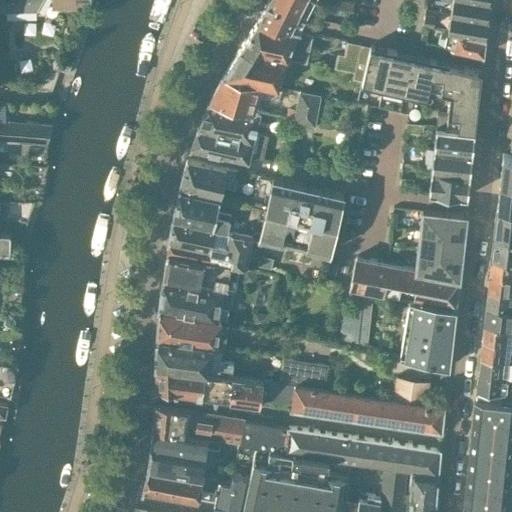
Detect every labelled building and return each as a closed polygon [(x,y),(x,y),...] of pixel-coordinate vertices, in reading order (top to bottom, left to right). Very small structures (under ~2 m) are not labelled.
[(0,0),(0,1),(6,10),(36,10),(41,0),(51,0),(52,4),(76,4),(75,0),(0,0)] [(291,9),(273,0),(268,0),(266,3),(265,5),(266,5),(265,6),(259,18),(298,28),(305,15),(290,12),(291,9)] [(306,14),(313,0),(273,0),(291,9),(290,12),(305,15),(306,14)] [(352,10),(353,1),(344,0),(336,0),(333,6),(352,10)] [(489,0),(442,0),(453,2),(452,11),(487,18),(489,7),(490,7),(491,2),(490,1),(489,0)] [(485,37),(487,24),(488,24),(489,19),(488,19),(489,18),(487,18),(452,11),(449,29),(485,37)] [(437,16),(426,14),(424,24),(435,26),(437,16)] [(259,18),(241,46),(288,56),(304,60),(311,31),(298,28),(259,18)] [(483,54),(485,37),(449,29),(446,45),(482,54),(483,54)] [(355,68),(360,43),(336,38),(330,63),(355,68)] [(383,86),(391,49),(370,43),(361,81),(383,86)] [(363,73),(369,45),(361,44),(355,71),(363,73)] [(279,85),(288,56),(241,46),(223,74),(279,85)] [(405,91),(413,54),(391,49),(383,86),(405,91)] [(428,86),(434,58),(413,54),(405,91),(426,96),(428,86)] [(449,90),(456,63),(434,58),(428,86),(449,90)] [(475,128),(481,69),(456,63),(449,90),(447,113),(437,112),(436,124),(475,128)] [(282,85),(279,85),(223,74),(209,100),(261,111),(263,111),(267,98),(278,100),(282,85)] [(303,88),(295,118),(315,123),(322,93),(303,88)] [(257,130),(261,111),(209,100),(191,147),(250,159),(251,155),(263,157),(268,133),(257,130)] [(51,124),(51,123),(18,119),(0,120),(0,140),(19,141),(47,144),(52,124),(51,124)] [(407,122),(406,132),(422,134),(423,124),(407,122)] [(472,151),(475,128),(436,124),(433,146),(472,151)] [(470,172),(472,151),(433,146),(431,168),(470,172)] [(511,153),(503,152),(498,203),(511,205),(511,153)] [(235,187),(239,169),(239,168),(187,157),(180,185),(221,194),(223,184),(235,187)] [(467,195),(470,172),(431,168),(429,191),(467,195)] [(343,193),(273,176),(266,204),(260,235),(264,236),(330,251),(343,193)] [(260,235),(266,204),(221,194),(180,185),(173,215),(260,235)] [(11,188),(0,188),(0,201),(11,201),(11,188)] [(511,205),(498,203),(498,204),(497,204),(495,224),(503,225),(503,220),(511,221),(511,205)] [(463,233),(465,215),(466,213),(423,209),(420,229),(463,234),(463,233)] [(173,215),(169,239),(170,239),(170,240),(216,250),(232,253),(230,261),(246,265),(246,264),(257,266),(270,269),(272,260),(259,257),(264,236),(260,235),(173,215)] [(511,221),(503,220),(503,225),(495,224),(492,254),(511,256),(511,221)] [(461,252),(463,235),(463,234),(420,229),(418,249),(461,254),(461,252)] [(0,251),(9,252),(10,233),(0,232),(0,251)] [(214,260),(216,250),(170,240),(167,258),(189,263),(190,261),(193,261),(194,257),(214,261),(214,260)] [(459,272),(461,254),(418,249),(415,266),(459,275),(459,272)] [(511,256),(492,254),(490,271),(511,274),(511,256)] [(455,306),(458,279),(458,276),(459,276),(459,275),(415,266),(415,267),(388,262),(355,256),(349,284),(348,287),(409,299),(455,307),(455,306)] [(231,264),(214,260),(214,261),(194,257),(193,261),(190,261),(189,263),(167,258),(164,277),(223,288),(227,289),(231,264)] [(511,274),(490,271),(488,288),(511,291),(511,274)] [(218,318),(223,288),(164,277),(159,308),(218,318)] [(511,291),(488,288),(486,305),(511,307),(511,291)] [(367,345),(372,298),(362,297),(357,343),(367,345)] [(448,366),(455,307),(409,299),(400,355),(421,361),(447,365),(447,366),(448,366)] [(511,307),(486,305),(484,321),(511,324),(511,307)] [(221,319),(218,318),(159,308),(157,336),(217,346),(221,319)] [(484,322),(482,338),(511,342),(511,324),(484,321),(484,322)] [(21,345),(22,332),(0,330),(0,361),(18,364),(21,345)] [(223,347),(217,346),(157,336),(156,364),(157,366),(197,371),(232,375),(233,362),(221,360),(223,347)] [(509,359),(511,342),(482,338),(481,355),(509,359)] [(481,355),(479,371),(507,374),(511,375),(511,359),(509,359),(481,355)] [(282,357),(279,381),(295,383),(324,388),(328,364),(282,357)] [(14,381),(18,364),(0,361),(0,392),(8,394),(14,381)] [(194,393),(197,371),(157,366),(157,388),(194,393)] [(292,401),(295,383),(279,381),(232,375),(197,371),(194,393),(261,403),(261,401),(271,400),(271,398),(292,401)] [(511,375),(507,374),(479,371),(477,389),(505,393),(506,385),(511,385),(511,375)] [(396,375),(393,397),(427,402),(430,379),(396,375)] [(369,394),(324,388),(295,383),(292,401),(292,407),(366,418),(369,394)] [(441,428),(444,404),(427,402),(393,397),(369,394),(366,418),(390,421),(441,428)] [(510,511),(511,501),(511,403),(475,399),(463,511),(510,511)] [(240,442),(244,417),(156,403),(153,428),(220,439),(240,442)] [(284,449),(288,423),(244,417),(240,442),(255,444),(274,447),(284,449)] [(333,456),(337,431),(288,423),(284,449),(290,450),(311,453),(333,456)] [(219,448),(220,439),(153,428),(151,447),(205,456),(207,446),(219,448)] [(370,461),(373,437),(337,431),(333,456),(351,459),(370,461)] [(438,471),(440,447),(373,437),(370,461),(384,464),(406,467),(412,468),(438,471)] [(264,510),(274,447),(255,444),(249,471),(248,476),(242,506),(264,510)] [(202,476),(205,456),(151,447),(149,465),(148,467),(202,476)] [(277,511),(280,511),(290,450),(284,449),(274,447),(264,510),(277,511)] [(302,511),(311,453),(290,450),(280,511),(302,511)] [(351,459),(333,456),(311,453),(302,511),(356,511),(358,499),(345,498),(351,459)] [(401,511),(406,467),(384,464),(380,495),(380,494),(378,511),(401,511)] [(216,490),(219,478),(202,476),(148,467),(143,488),(199,498),(200,487),(216,490)] [(435,496),(438,471),(412,468),(409,493),(408,493),(407,501),(434,504),(434,498),(436,498),(436,496),(435,496)] [(214,501),(242,506),(248,476),(231,473),(230,480),(219,478),(216,490),(214,501)] [(378,511),(380,494),(380,495),(368,493),(367,497),(359,496),(358,499),(356,511),(378,511)] [(434,511),(435,511),(433,511),(434,504),(407,501),(405,511),(434,511)]
